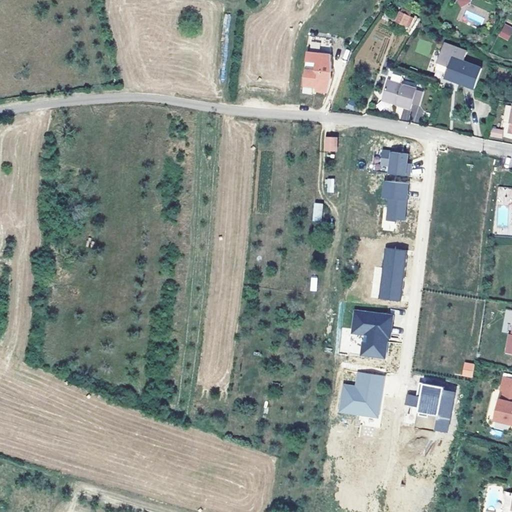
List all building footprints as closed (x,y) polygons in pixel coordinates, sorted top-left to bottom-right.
[(411,15),(401,11),(396,22),(406,26),(411,15)] [(498,36),(507,41),(511,32),(511,27),(505,23),(498,36)] [(437,62),(449,66),(444,78),(474,89),(482,69),(463,62),(467,52),(444,44),(437,62)] [(307,53),(306,62),(305,69),(304,86),(314,87),(314,84),(317,84),(317,87),(317,90),(328,94),(334,77),(331,77),(332,72),(335,72),(335,69),(334,69),(333,65),(333,55),(307,53)] [(389,80),(401,83),(403,76),(390,74),(389,80)] [(417,88),(388,80),(383,97),(398,101),(397,105),(411,109),(417,88)] [(504,131),(493,129),(491,135),(502,137),(504,131)] [(337,138),(327,137),(326,151),(337,151),(337,138)] [(408,154),(382,151),(381,165),(390,166),(393,167),(393,174),(410,176),(411,168),(407,168),(407,163),(408,154)] [(409,184),(386,181),(384,198),(390,199),(387,221),(397,222),(397,220),(405,221),(409,184)] [(323,206),(315,205),(314,221),(321,221),(323,206)] [(387,247),(379,246),(373,293),(390,295),(395,254),(386,252),(387,247)] [(402,254),(395,254),(390,295),(373,293),(373,297),(396,300),(402,254)] [(388,315),(350,310),(348,328),(360,330),(359,333),(358,346),(365,347),(364,354),(380,356),(383,336),(385,336),(388,315)] [(365,347),(358,346),(357,353),(364,354),(365,347)] [(464,362),(461,375),(472,378),(475,364),(464,362)] [(385,376),(358,373),(357,381),(363,382),(362,388),(356,387),(344,385),(340,412),(379,418),(382,399),(379,399),(379,394),(382,395),(385,376)] [(449,431),(456,392),(444,390),(445,387),(424,383),(421,397),(417,397),(409,395),(407,404),(412,405),(414,396),(421,398),(420,406),(419,412),(439,415),(436,429),(449,431)] [(505,398),(502,398),(498,419),(511,421),(511,392),(507,392),(505,398)] [(414,396),(412,405),(420,406),(421,398),(414,396)]
